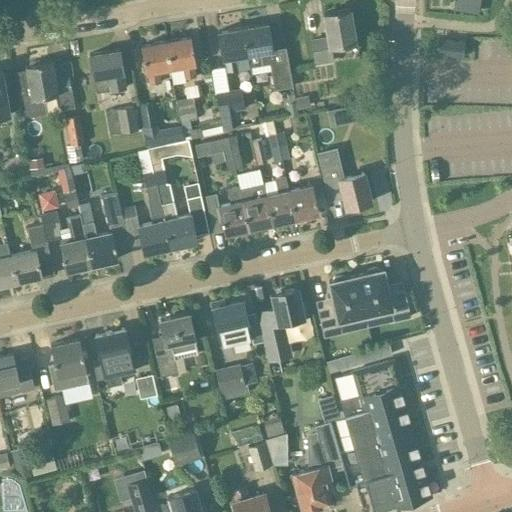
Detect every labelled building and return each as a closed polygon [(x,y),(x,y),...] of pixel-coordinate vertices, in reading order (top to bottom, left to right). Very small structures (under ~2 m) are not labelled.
[(480,13),(482,0),(455,0),(455,9),(480,13)] [(355,41),(349,9),(323,14),(328,38),(311,41),(315,64),(333,61),(330,46),(355,41)] [(243,27),(248,54),(251,74),(269,71),(273,91),(293,87),(286,48),(273,50),(268,23),(243,27)] [(248,54),(243,27),(218,32),(223,58),(225,58),(227,70),(237,68),(235,56),(248,54)] [(166,41),(171,68),(173,80),(196,76),(193,64),(196,63),(191,36),(166,41)] [(436,54),(463,56),(464,39),(438,37),(436,54)] [(171,68),(166,41),(141,45),(146,73),(148,73),(150,84),(161,82),(158,70),(171,68)] [(126,88),(119,49),(89,54),(96,93),(126,88)] [(30,63),(30,65),(26,66),(31,99),(26,99),(29,115),(47,112),(44,96),(58,94),(61,111),(74,108),(69,77),(55,80),(52,61),(39,64),(39,61),(30,63)] [(223,64),(210,66),(214,90),(227,87),(223,64)] [(0,116),(9,115),(1,70),(0,70),(0,116)] [(244,107),(241,87),(217,91),(221,111),(244,107)] [(193,93),(176,96),(179,110),(195,107),(193,93)] [(362,102),(345,105),(348,121),(365,117),(362,102)] [(109,134),(137,129),(132,103),(105,108),(109,134)] [(140,105),(143,125),(152,124),(156,123),(153,103),(140,105)] [(84,143),(79,115),(67,117),(72,145),(84,143)] [(146,145),(155,144),(152,124),(143,125),(142,125),(146,145)] [(271,147),(285,144),(282,131),(268,134),(271,147)] [(267,135),(254,138),(258,160),(271,157),(267,135)] [(223,150),(224,157),(239,154),(236,142),(229,143),(228,136),(209,141),(212,152),(223,150)] [(285,144),(271,147),(274,159),(287,156),(285,144)] [(168,182),(165,183),(157,146),(147,148),(152,170),(170,246),(196,240),(194,232),(208,228),(197,183),(184,186),(190,212),(175,216),(168,182)] [(239,154),(224,157),(227,170),(241,166),(239,154)] [(258,167),(237,172),(240,184),(261,179),(258,167)] [(75,168),(61,168),(62,205),(76,205),(75,168)] [(170,246),(152,170),(141,172),(152,221),(138,224),(144,252),(170,246)] [(370,200),(363,172),(338,178),(345,207),(370,200)] [(265,194),(271,223),(295,218),(288,189),(285,175),(261,180),(262,182),(265,194)] [(241,199),(248,229),(271,223),(265,194),(262,182),(239,187),(241,199)] [(288,189),(295,218),(318,213),(311,183),(288,189)] [(241,199),(239,187),(238,185),(226,188),(230,202),(218,204),(225,234),(248,229),(241,199)] [(119,208),(114,187),(98,191),(106,222),(121,219),(119,208)] [(133,205),(119,208),(121,219),(122,219),(136,216),(133,205)] [(62,235),(60,227),(57,209),(41,212),(44,227),(46,238),(62,235)] [(66,271),(91,265),(84,233),(83,228),(81,218),(69,221),(73,240),(60,243),(66,271)] [(83,228),(84,233),(91,265),(117,259),(111,232),(97,235),(94,225),(83,228)] [(28,230),(32,250),(35,249),(37,259),(50,256),(46,238),(44,227),(28,230)] [(0,285),(16,282),(10,255),(8,243),(0,244),(0,285)] [(10,255),(16,282),(41,276),(37,259),(35,249),(32,250),(10,255)] [(355,274),(364,313),(366,326),(410,316),(403,287),(387,291),(382,268),(379,269),(375,266),(367,268),(365,272),(355,274)] [(338,333),(366,326),(364,313),(355,274),(348,276),(341,274),(334,276),(328,281),(325,281),(330,304),(313,308),(320,337),(338,333)] [(283,321),(303,316),(296,288),(271,294),(274,307),(256,312),(268,363),(292,357),(283,321)] [(224,299),(210,303),(221,346),(251,339),(242,301),(225,304),(224,299)] [(151,338),(160,375),(177,371),(173,352),(195,347),(187,313),(159,320),(163,336),(151,338)] [(132,361),(124,328),(94,335),(106,385),(122,381),(118,364),(132,361)] [(74,385),(89,382),(78,338),(49,345),(57,376),(71,373),(74,385)] [(328,360),(331,371),(393,353),(390,342),(328,360)] [(0,356),(0,396),(34,389),(28,367),(16,369),(12,354),(0,356)] [(331,421),(343,461),(349,483),(354,481),(362,511),(365,511),(429,494),(390,359),(366,366),(373,390),(339,400),(344,417),(331,421)] [(245,384),(240,362),(215,368),(220,390),(245,384)] [(136,377),(138,385),(140,397),(155,393),(151,374),(136,377)] [(70,419),(64,393),(46,397),(52,423),(70,419)] [(327,466),(343,461),(331,421),(344,417),(339,400),(338,395),(317,401),(323,423),(316,425),(318,431),(308,434),(310,467),(291,472),(302,509),(306,508),(310,509),(315,508),(317,505),(330,501),(324,477),(330,476),(327,466)] [(169,440),(176,463),(200,455),(193,432),(169,440)] [(141,455),(160,452),(157,439),(138,443),(141,455)] [(272,464),(265,441),(248,446),(255,469),(272,464)] [(6,451),(0,452),(0,467),(9,465),(6,451)] [(142,511),(154,507),(145,476),(126,482),(134,511),(142,511)] [(269,511),(263,491),(247,496),(244,486),(231,490),(235,500),(232,501),(235,511),(269,511)] [(201,511),(194,488),(167,496),(171,511),(201,511)]
